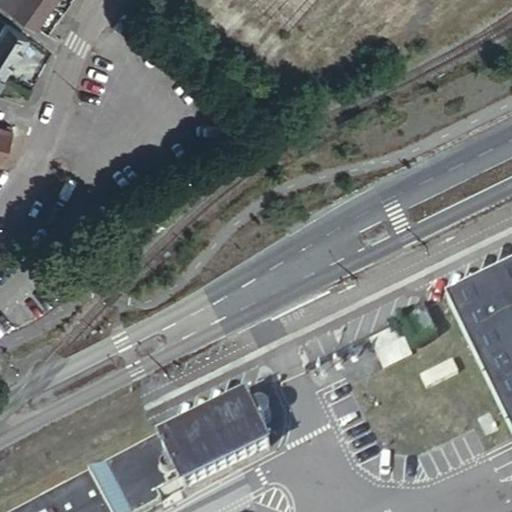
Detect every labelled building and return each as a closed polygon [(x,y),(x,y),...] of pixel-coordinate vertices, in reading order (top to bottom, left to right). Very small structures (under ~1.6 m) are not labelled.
[(0,0),(0,2),(32,24),(49,0),(0,0)] [(0,67),(5,71),(28,35),(5,20),(0,27),(0,67)] [(0,153),(14,127),(0,123),(0,153)] [(511,267),(448,299),(511,432),(511,267)] [(402,321),(415,347),(438,336),(426,310),(402,321)] [(413,357),(398,327),(369,341),(384,371),(413,357)] [(147,511),(162,505),(159,491),(181,479),(187,490),(275,447),(266,427),(269,426),(274,422),(275,419),(275,413),(272,408),(264,406),(261,407),(257,409),(252,397),(162,439),(160,437),(17,511),(147,511)]
